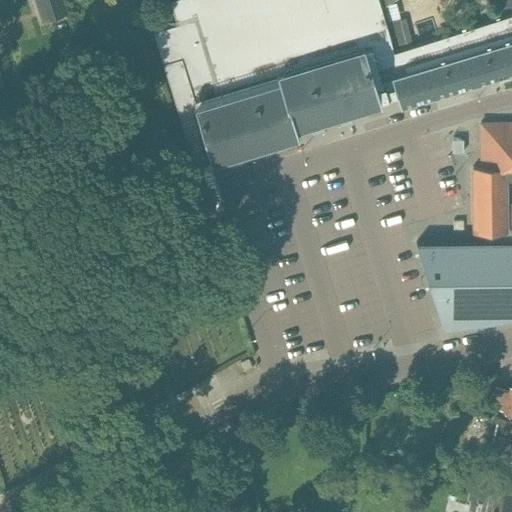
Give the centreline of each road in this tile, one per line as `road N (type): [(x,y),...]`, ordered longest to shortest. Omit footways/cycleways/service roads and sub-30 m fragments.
road 1 (residential): [(279,391),(217,185),(345,147)]
road 2 (unclassified): [(35,511),(187,426),(279,391)]
road 3 (unclassified): [(279,391),(511,350)]
road 4 (residential): [(511,99),(345,147)]
